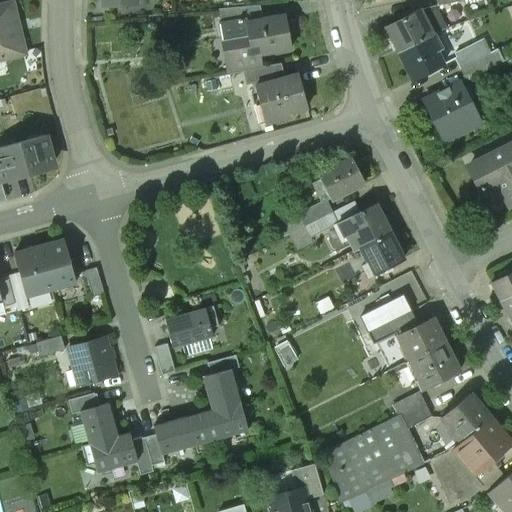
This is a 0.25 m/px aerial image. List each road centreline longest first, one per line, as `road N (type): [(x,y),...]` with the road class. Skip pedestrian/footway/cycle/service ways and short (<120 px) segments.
road 1 (residential): [(93,196),(374,115)]
road 2 (residential): [(93,196),(64,58),(64,0)]
road 3 (residential): [(374,115),(449,268)]
road 4 (residential): [(449,268),(511,384)]
road 5 (residential): [(339,0),(374,115)]
